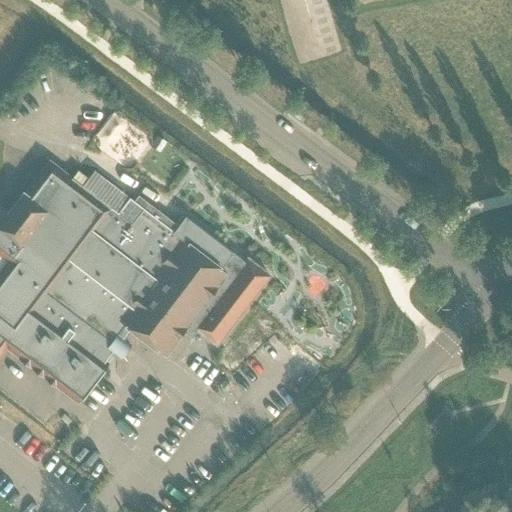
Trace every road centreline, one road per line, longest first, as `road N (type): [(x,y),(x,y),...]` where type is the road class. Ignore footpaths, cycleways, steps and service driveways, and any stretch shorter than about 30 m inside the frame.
road 1 (secondary): [(494,294),(105,0)]
road 2 (secondary): [(278,511),(494,294)]
